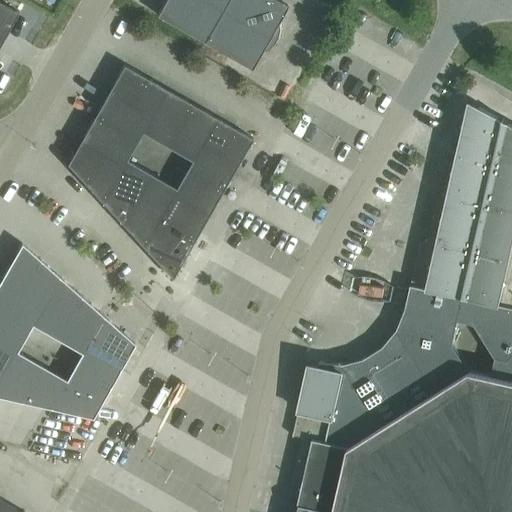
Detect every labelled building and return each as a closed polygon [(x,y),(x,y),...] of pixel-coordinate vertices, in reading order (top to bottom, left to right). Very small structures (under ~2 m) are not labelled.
[(0,0),(0,43),(18,11),(0,0)] [(165,0),(157,14),(252,68),(261,52),(268,49),(274,43),(278,36),(279,29),(279,21),(288,5),(279,0),(165,0)] [(172,277),(253,137),(124,64),(67,163),(172,277)] [(511,125),(503,120),(503,118),(502,118),(502,120),(478,106),(478,107),(469,102),(459,146),(453,148),(452,146),(451,146),(453,151),(443,192),(438,194),(437,191),(436,192),(437,197),(428,239),(420,241),(419,237),(418,237),(420,242),(405,307),(397,328),(382,345),(363,357),(342,362),(319,361),(318,365),(309,362),(292,435),(293,436),(294,433),(302,435),(289,494),(301,497),(299,503),(335,511),(349,447),(470,371),(511,380),(511,125)] [(135,346),(30,234),(0,290),(0,390),(92,418),(135,346)] [(511,511),(511,380),(470,371),(349,447),(335,511),(334,511),(511,511)] [(0,511),(23,511),(0,498),(0,511)] [(334,511),(335,511),(299,503),(297,511),(334,511)]
